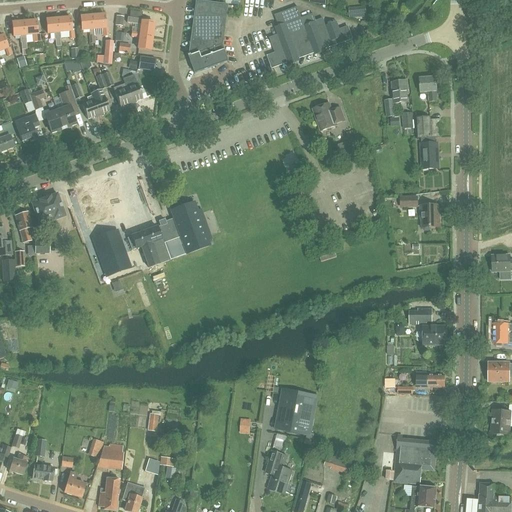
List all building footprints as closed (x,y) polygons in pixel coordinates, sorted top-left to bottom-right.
[(229,5),(198,1),(191,52),(191,56),(189,56),(196,74),(229,62),(223,44),(228,12),(238,13),(238,7),(229,5)] [(298,7),(275,16),(279,27),(275,28),(278,36),(270,39),(276,53),(268,56),(273,68),(288,62),(287,59),(298,55),(299,58),(314,53),(313,49),(324,45),(325,49),(337,45),(335,41),(339,39),(340,43),(352,39),(348,27),(340,30),(338,23),(326,27),(324,19),(316,22),(313,14),(302,18),(298,7)] [(93,16),(94,30),(103,29),(104,36),(109,36),(108,29),(106,29),(105,15),(93,16)] [(81,17),(82,31),(94,30),(93,16),(81,17)] [(123,27),(124,17),(116,16),(115,26),(123,27)] [(135,24),(134,32),(132,32),(132,34),(153,37),(154,23),(142,22),(142,20),(134,18),(128,17),(127,23),(133,24),(135,24)] [(70,39),(75,39),(74,32),(72,32),(71,18),(59,19),(60,39),(61,39),(60,33),(69,32),(70,39)] [(56,47),(57,47),(57,51),(61,50),(61,46),(61,39),(60,39),(59,19),(47,20),(48,34),(54,33),(55,40),(56,40),(56,47)] [(33,42),(36,42),(41,42),(40,35),(38,35),(37,21),(25,22),(26,36),(33,35),(33,42)] [(22,50),(23,54),(27,53),(27,49),(26,42),(27,42),(26,36),(25,22),(12,23),(14,37),(20,36),(21,43),(22,50)] [(153,37),(132,34),(132,37),(140,38),(139,49),(151,51),(153,37)] [(8,57),(12,55),(10,48),(8,49),(3,36),(0,36),(0,51),(6,50),(8,57)] [(113,42),(105,41),(104,56),(97,56),(97,63),(111,65),(113,42)] [(129,53),(130,45),(120,43),(119,52),(129,53)] [(79,48),(71,49),(72,60),(80,59),(79,48)] [(36,64),(45,63),(43,54),(34,55),(36,64)] [(25,57),(17,59),(19,67),(27,65),(25,57)] [(152,59),(140,57),(139,67),(150,69),(152,59)] [(64,64),(67,74),(76,71),(74,64),(64,64)] [(110,73),(103,75),(108,88),(114,86),(110,73)] [(103,75),(97,77),(101,90),(108,88),(103,75)] [(421,93),(422,93),(428,93),(429,103),(437,102),(437,92),(436,78),(420,79),(421,93)] [(406,81),(391,83),(393,100),(394,104),(409,102),(406,81)] [(440,93),(452,92),(451,81),(439,82),(440,93)] [(76,100),(83,97),(78,84),(72,87),(76,100)] [(114,88),(116,93),(121,108),(127,105),(127,106),(132,105),(125,84),(114,88)] [(127,89),(125,84),(132,105),(137,103),(137,102),(143,99),(138,85),(127,89)] [(71,109),(77,107),(72,90),(70,85),(67,87),(68,91),(59,95),(62,104),(63,103),(65,109),(58,111),(64,129),(76,125),(73,116),(71,109)] [(27,90),(27,91),(35,111),(43,108),(40,100),(45,98),(42,90),(32,94),(30,90),(27,90)] [(27,91),(20,93),(25,104),(32,102),(27,91)] [(92,96),(87,97),(89,103),(83,105),(88,120),(94,118),(95,119),(100,117),(94,101),(92,96)] [(94,101),(100,117),(104,115),(104,114),(111,111),(105,97),(94,101)] [(393,100),(385,101),(387,118),(395,117),(394,104),(393,100)] [(336,125),(343,122),(337,107),(331,109),(329,104),(322,107),(320,106),(317,107),(316,109),(314,110),(321,132),(337,126),(336,125)] [(52,134),(64,129),(58,111),(50,114),(49,110),(44,111),(52,134)] [(413,135),(412,128),(414,128),(412,113),(401,114),(403,129),(405,129),(406,136),(413,135)] [(34,128),(39,126),(35,116),(27,119),(27,118),(15,122),(22,142),(29,140),(30,142),(38,139),(34,128)] [(432,138),(431,120),(431,117),(415,118),(417,139),(432,138)] [(443,137),(441,119),(431,120),(432,138),(443,137)] [(10,137),(15,135),(11,124),(2,127),(4,132),(0,132),(0,152),(0,153),(14,148),(10,137)] [(348,142),(351,152),(358,149),(355,140),(348,142)] [(422,169),(439,168),(438,144),(421,145),(422,169)] [(33,224),(39,224),(40,224),(39,223),(52,218),(53,221),(65,217),(57,194),(31,203),(35,213),(32,214),(33,224)] [(401,208),(418,207),(418,197),(416,198),(416,197),(407,197),(407,198),(400,198),(401,208)] [(142,247),(149,268),(159,264),(172,259),(165,242),(183,235),(189,253),(211,245),(208,236),(212,235),(204,212),(200,214),(197,206),(175,214),(176,217),(167,221),(166,219),(161,222),(161,223),(159,224),(158,223),(131,233),(136,247),(141,245),(142,247)] [(429,230),(429,228),(440,228),(439,218),(438,218),(438,206),(422,206),(422,228),(423,228),(423,230),(424,231),(428,231),(429,230)] [(28,229),(32,228),(28,213),(15,216),(19,232),(20,232),(23,243),(31,241),(28,229)] [(0,256),(12,255),(11,242),(5,243),(3,229),(0,228),(0,256)] [(94,239),(108,277),(131,269),(117,231),(94,239)] [(46,242),(35,242),(35,254),(49,253),(49,242),(46,242)] [(15,252),(16,267),(26,267),(25,251),(15,252)] [(511,269),(511,268),(511,260),(510,260),(510,256),(492,257),(493,272),(511,272),(511,269)] [(14,261),(3,261),(4,281),(15,281),(14,261)] [(433,325),(433,309),(418,309),(418,311),(409,311),(409,325),(433,325)] [(511,344),(511,324),(493,325),(493,344),(511,344)] [(423,328),(423,345),(445,345),(445,338),(447,336),(447,331),(445,330),(445,328),(423,328)] [(511,376),(511,364),(509,365),(509,363),(489,363),(489,383),(509,383),(509,376),(511,376)] [(428,388),(444,388),(445,376),(437,376),(437,373),(417,373),(416,383),(428,383),(428,388)] [(17,387),(19,382),(9,379),(8,379),(7,384),(17,387)] [(398,394),(398,388),(396,388),(396,380),(385,380),(385,394),(398,394)] [(305,436),(305,435),(311,436),(317,401),(312,400),(312,399),(284,394),(277,430),(305,436)] [(161,413),(158,412),(152,411),(152,414),(150,414),(147,431),(156,433),(157,428),(159,428),(161,416),(161,413)] [(510,412),(493,411),(491,434),(509,436),(509,426),(510,412)] [(238,421),(238,424),(237,428),(242,428),(242,434),(249,435),(250,422),(238,421)] [(28,439),(24,438),(26,433),(17,430),(15,435),(12,447),(19,449),(20,445),(25,446),(28,439)] [(398,436),(395,472),(386,471),(385,481),(394,482),(394,483),(420,485),(421,469),(434,471),(435,453),(439,454),(440,440),(430,439),(430,441),(402,439),(403,436),(398,436)] [(36,440),(34,457),(44,458),(46,441),(36,440)] [(92,440),(87,456),(98,459),(103,443),(92,440)] [(8,458),(11,447),(3,445),(2,450),(0,449),(0,466),(3,457),(8,458)] [(122,471),(124,453),(122,453),(123,447),(109,445),(109,447),(104,447),(97,468),(107,470),(107,469),(122,471)] [(285,493),(291,473),(283,471),(288,456),(273,452),(266,473),(273,476),(269,488),(285,493)] [(23,475),(28,458),(18,455),(17,460),(13,459),(9,471),(23,475)] [(346,475),(350,463),(342,460),(328,455),(324,466),(331,468),(331,470),(346,475)] [(176,465),(176,456),(162,456),(162,465),(176,465)] [(62,457),(61,467),(72,469),(73,459),(62,457)] [(158,476),(159,463),(149,460),(145,472),(158,476)] [(52,482),(54,468),(35,466),(33,479),(43,480),(43,481),(52,482)] [(176,469),(168,467),(166,478),(174,479),(176,469)] [(70,473),(64,492),(81,498),(85,484),(75,481),(77,475),(70,473)] [(116,511),(120,480),(106,478),(105,489),(101,489),(99,507),(103,507),(103,510),(116,511)] [(129,511),(137,511),(145,488),(128,483),(122,500),(128,501),(125,511),(129,511)] [(511,511),(511,499),(493,498),(494,485),(480,484),(480,496),(479,496),(478,511),(511,511)] [(435,508),(436,489),(412,486),(410,511),(405,510),(405,511),(415,511),(416,511),(415,511),(415,509),(418,507),(435,508)] [(310,491),(300,489),(297,500),(307,503),(310,491)] [(185,511),(186,508),(181,506),(183,502),(176,500),(171,511),(185,511)] [(195,511),(196,503),(189,502),(188,511),(190,511),(195,511)] [(342,504),(339,503),(337,509),(346,511),(347,511),(349,506),(342,504)]
